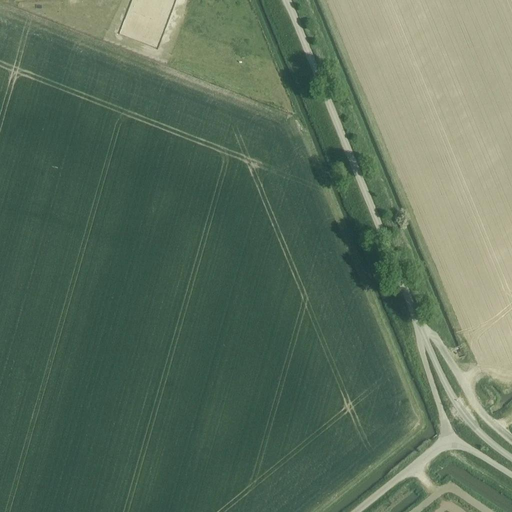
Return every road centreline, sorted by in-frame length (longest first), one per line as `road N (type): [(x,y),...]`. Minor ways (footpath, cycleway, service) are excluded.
road 1 (unclassified): [(410,306),(284,0)]
road 2 (unclassified): [(511,459),(457,405),(410,306)]
road 3 (track): [(511,442),(484,420),(420,331)]
road 4 (unclassified): [(410,306),(449,438)]
